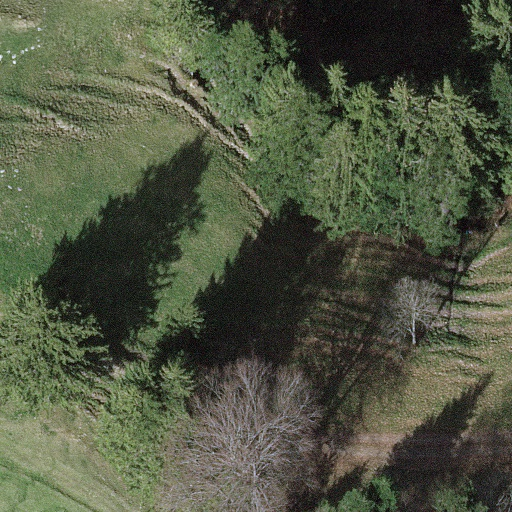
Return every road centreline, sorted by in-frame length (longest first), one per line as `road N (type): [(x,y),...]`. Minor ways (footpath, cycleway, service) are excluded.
road 1 (track): [(0,322),(149,359),(251,419),(379,448),(511,446)]
road 2 (track): [(0,451),(107,511)]
